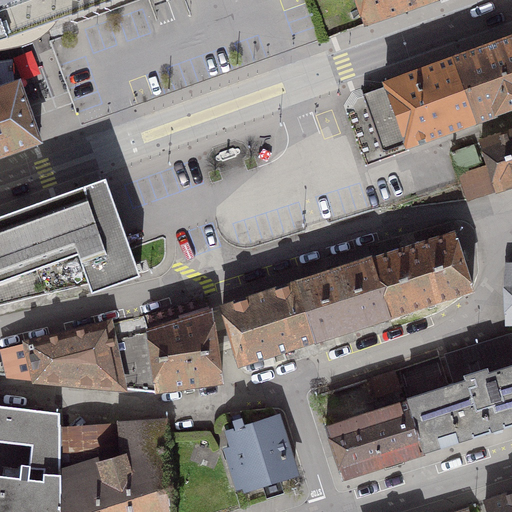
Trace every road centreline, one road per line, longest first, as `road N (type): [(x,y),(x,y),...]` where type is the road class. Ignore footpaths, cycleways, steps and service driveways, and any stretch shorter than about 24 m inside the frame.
road 1 (residential): [(500,242),(479,213),(433,213),(0,327)]
road 2 (residential): [(0,385),(164,404),(295,381)]
road 3 (residential): [(295,381),(479,317),(500,242)]
road 4 (primary): [(511,7),(291,85)]
road 5 (residential): [(216,27),(107,63),(132,142)]
road 6 (residential): [(511,462),(337,511)]
road 7 (primary): [(291,85),(132,142)]
road 8 (primary): [(132,142),(0,189)]
road 9 (unclassified): [(328,511),(295,381)]
road 10 (residential): [(291,85),(267,10),(216,27)]
